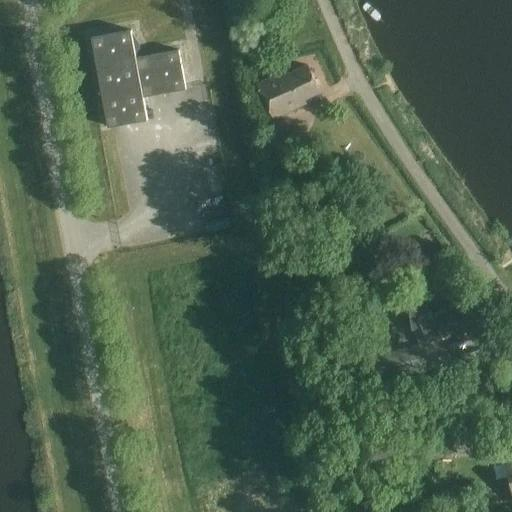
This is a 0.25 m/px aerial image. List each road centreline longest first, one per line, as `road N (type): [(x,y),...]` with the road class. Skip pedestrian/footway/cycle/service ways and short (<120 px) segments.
road 1 (unclassified): [(121,511),(29,0)]
road 2 (residential): [(323,0),(359,83),(511,307)]
